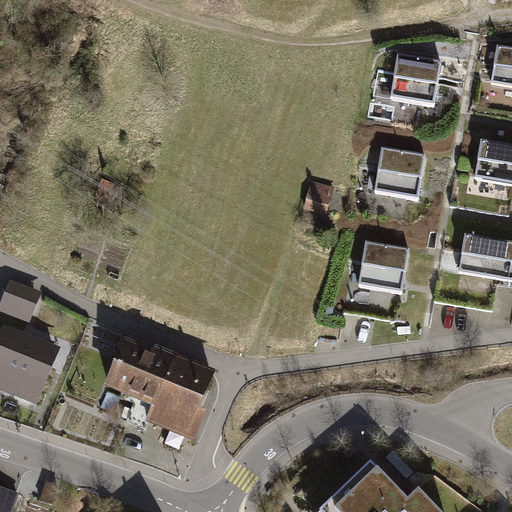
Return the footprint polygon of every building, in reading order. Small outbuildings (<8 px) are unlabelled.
[(488,91),(511,94),(511,54),(495,51),(488,91)] [(373,104),(434,114),(442,66),(396,58),(393,76),(378,74),(373,104)] [(473,184),(511,190),(511,152),(479,147),(473,184)] [(372,200),(418,207),(425,161),(379,154),(372,200)] [(126,190),(104,181),(94,204),(116,213),(126,190)] [(335,188),(313,181),(304,211),(326,217),(335,188)] [(457,279),(508,287),(511,259),(511,248),(463,240),(457,279)] [(357,291),(402,298),(409,254),(364,247),(357,291)] [(38,291),(10,282),(0,309),(0,313),(28,323),(38,291)] [(0,396),(33,409),(55,349),(1,330),(0,332),(0,396)] [(127,422),(143,429),(170,360),(149,352),(148,355),(123,345),(104,393),(134,405),(127,422)] [(170,360),(143,429),(192,448),(203,421),(195,417),(211,377),(170,360)] [(118,402),(106,397),(102,408),(114,413),(118,402)] [(323,511),(434,511),(417,494),(407,504),(370,466),(323,511)] [(0,493),(0,511),(8,511),(13,497),(0,493)]
